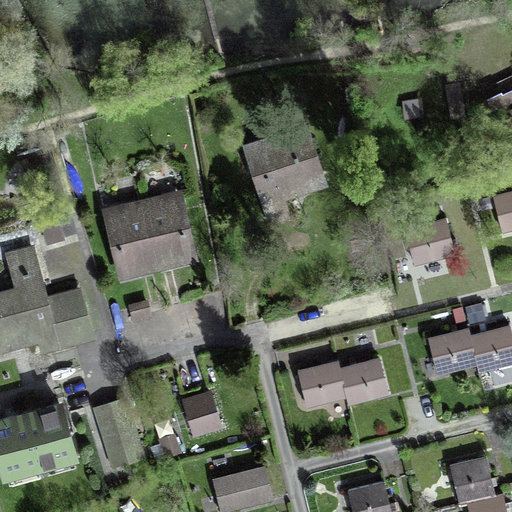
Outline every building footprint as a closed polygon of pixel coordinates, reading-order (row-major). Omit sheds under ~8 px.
[(446,85),(451,117),(465,115),(459,83),(446,85)] [(511,99),(511,87),(502,92),(501,90),(486,97),(492,109),(511,99)] [(405,105),(407,116),(422,113),(420,102),(405,105)] [(305,128),(247,147),(272,220),(287,215),(281,196),(309,187),(307,182),(322,178),(305,128)] [(511,189),(494,194),(501,224),(511,221),(511,189)] [(176,195),(110,211),(124,271),(190,255),(176,195)] [(406,226),(413,257),(453,247),(446,216),(406,226)] [(73,338),(62,296),(46,300),(33,248),(10,255),(17,290),(0,294),(0,346),(11,344),(10,340),(22,337),(22,340),(38,336),(42,347),(73,338)] [(511,334),(509,323),(471,334),(469,326),(468,326),(478,364),(511,354),(511,334)] [(478,364),(468,326),(429,336),(436,366),(475,356),(477,364),(478,364)] [(338,358),(347,396),(386,386),(379,356),(340,367),(338,358)] [(347,396),(338,358),(298,368),(306,399),(345,389),(347,396)] [(204,392),(185,398),(194,431),(214,425),(204,392)] [(144,455),(126,398),(95,407),(113,465),(144,455)] [(59,403),(0,418),(0,455),(5,475),(74,456),(59,403)] [(465,501),(503,492),(503,491),(494,493),(486,454),(456,462),(465,501)] [(214,478),(221,502),(233,499),(234,506),(271,496),(264,465),(214,478)] [(359,511),(391,511),(384,480),(354,487),(359,511)] [(508,511),(503,492),(465,501),(466,502),(473,500),(475,511),(508,511)]
